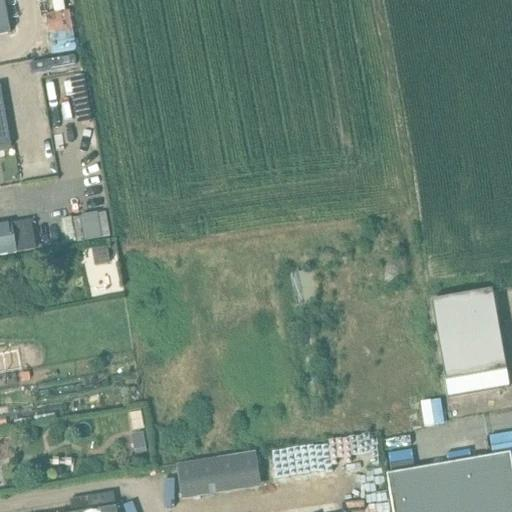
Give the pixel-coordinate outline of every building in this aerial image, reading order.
[(0,0),(0,35),(12,33),(5,0),(0,0)] [(0,147),(12,145),(0,87),(0,86),(0,147)] [(67,217),(68,241),(109,239),(107,215),(67,217)] [(11,225),(0,227),(0,255),(16,253),(36,249),(30,221),(11,225)] [(96,268),(108,266),(105,250),(93,252),(96,268)] [(432,303),(446,383),(448,399),(509,388),(506,373),(496,313),(502,312),(498,293),(493,294),(492,293),(432,303)] [(18,350),(0,353),(0,374),(22,370),(18,350)] [(129,416),(112,420),(121,455),(138,450),(129,416)] [(145,433),(137,435),(140,450),(148,448),(145,433)] [(476,444),(455,445),(456,460),(477,459),(476,444)] [(493,455),(511,454),(511,445),(493,446),(493,455)] [(176,468),(181,496),(260,483),(256,456),(176,468)] [(385,477),(391,511),(511,511),(511,465),(510,456),(385,477)] [(116,511),(116,509),(113,494),(69,501),(71,511),(116,511)]
